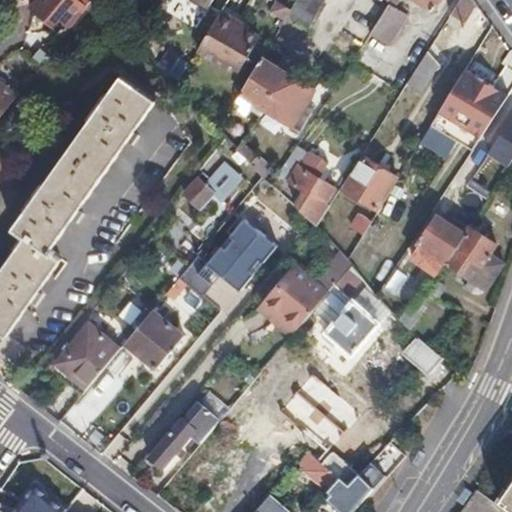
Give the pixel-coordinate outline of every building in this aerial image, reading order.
[(31,0),(28,4),(63,33),(90,0),(31,0)] [(295,0),(290,9),(288,13),(308,26),(324,0),(295,0)] [(421,0),(434,8),(439,0),(421,0)] [(475,0),(460,0),(452,13),(465,21),(477,2),(475,0)] [(347,36),(362,45),(369,33),(383,10),(369,2),(347,36)] [(369,33),(390,45),(409,15),(389,2),(383,10),(369,33)] [(220,13),(197,51),(236,74),(258,38),(235,25),(237,23),(220,13)] [(362,45),(353,60),(372,72),(390,45),(369,33),(362,45)] [(162,65),(185,74),(191,58),(169,49),(162,65)] [(428,51),(409,81),(422,90),(434,72),(441,64),(428,51)] [(263,55),(240,93),(290,125),(289,126),(298,132),(313,106),(305,101),(314,87),(263,55)] [(509,93),(466,67),(433,123),(473,147),(509,93)] [(0,114),(22,89),(0,71),(0,114)] [(26,234),(0,271),(0,329),(7,335),(62,257),(51,249),(156,99),(122,75),(14,226),(26,234)] [(387,76),(367,105),(379,113),(399,83),(387,76)] [(508,137),(511,130),(511,118),(502,133),(508,137)] [(244,138),(237,146),(252,163),(259,153),(244,138)] [(296,143),(283,164),(291,169),(294,163),(297,164),(306,150),(296,143)] [(294,203),(315,223),(316,224),(331,202),(326,199),(335,185),(318,175),(326,162),(306,150),(297,164),(294,163),(291,169),(287,176),(304,187),(294,203)] [(366,155),(347,187),(377,206),(397,174),(366,155)] [(200,178),(187,192),(204,207),(216,192),(200,178)] [(281,238),(239,210),(189,285),(231,313),(281,238)] [(352,224),(365,232),(373,219),(359,211),(352,224)] [(437,254),(445,259),(464,230),(438,213),(421,238),(423,240),(421,243),(432,250),(429,255),(434,258),(437,254)] [(464,230),(445,259),(470,276),(464,285),(471,290),(477,281),(486,286),(504,260),(489,251),(496,241),(469,224),(464,230)] [(266,300),(277,309),(307,273),(296,264),(266,300)] [(353,264),(337,282),(348,292),(363,274),(353,264)] [(307,273),(277,309),(299,327),(314,309),(329,292),(307,273)] [(314,309),(333,325),(355,299),(348,292),(337,282),(329,292),(314,309)] [(369,282),(355,299),(380,321),(392,307),(369,282)] [(355,299),(333,325),(325,335),(350,357),(380,321),(355,299)] [(186,334),(154,308),(126,341),(158,367),(186,334)] [(411,310),(404,321),(411,329),(419,316),(411,310)] [(57,363),(87,387),(122,346),(91,321),(57,363)] [(430,375),(445,357),(418,335),(404,353),(430,375)] [(246,395),(230,417),(248,431),(265,409),(246,395)] [(198,402),(151,460),(163,469),(191,435),(200,443),(220,419),(198,402)] [(325,464),(340,478),(348,485),(356,476),(358,474),(335,453),(325,464)] [(507,511),(503,509),(511,495),(511,458),(485,496),(477,490),(463,510),(461,511),(507,511)] [(356,476),(374,491),(386,478),(369,463),(358,474),(356,476)] [(333,506),(338,511),(355,511),(358,509),(374,491),(356,476),(348,485),(340,478),(329,491),(338,500),(333,506)] [(36,488),(17,511),(65,511),(66,511),(36,488)] [(511,511),(511,495),(503,509),(507,511),(511,511)] [(284,511),(268,498),(255,511),(284,511)]
